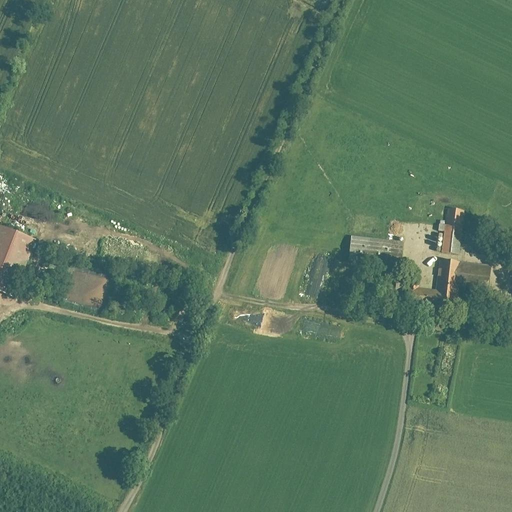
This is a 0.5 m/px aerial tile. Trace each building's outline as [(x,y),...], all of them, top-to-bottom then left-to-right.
[(465,212),(448,211),(445,252),(462,254),(465,212)] [(4,226),(0,234),(0,292),(14,299),(41,245),(4,226)] [(350,238),(347,263),(401,270),(404,245),(350,238)] [(460,297),(461,283),(491,286),(492,266),(440,262),(438,296),(460,297)] [(412,300),(411,313),(453,316),(454,303),(412,300)]
